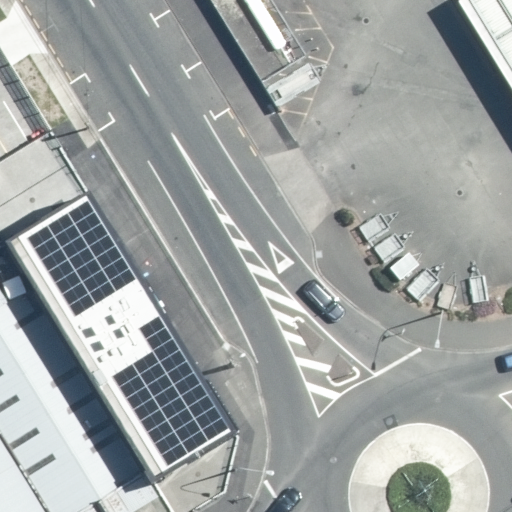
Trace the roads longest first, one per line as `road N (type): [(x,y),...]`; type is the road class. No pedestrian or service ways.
road 1 (residential): [(240,242),(90,0)]
road 2 (residential): [(240,242),(434,394)]
road 3 (residential): [(322,467),(289,404),(240,242)]
road 4 (secondary): [(322,467),(344,426),(370,406),(434,394)]
